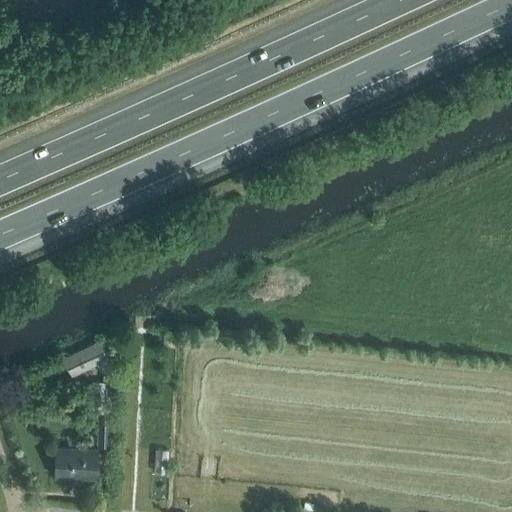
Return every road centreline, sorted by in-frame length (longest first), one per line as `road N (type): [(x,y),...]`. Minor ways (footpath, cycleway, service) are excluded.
road 1 (motorway): [(0,236),(511,2)]
road 2 (motorway): [(397,0),(0,179)]
